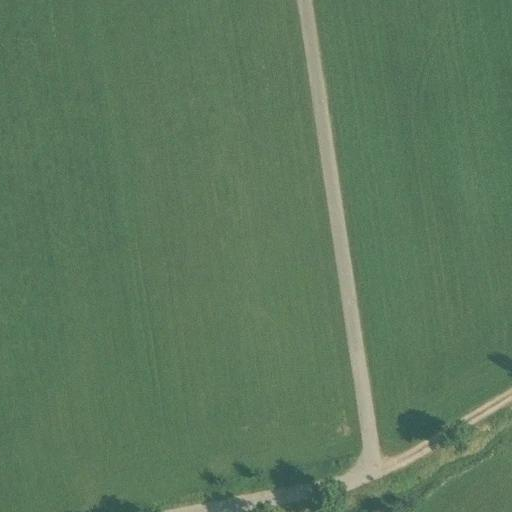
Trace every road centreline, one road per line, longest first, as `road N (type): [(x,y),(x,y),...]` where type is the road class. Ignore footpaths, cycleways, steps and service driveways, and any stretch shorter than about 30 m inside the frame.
road 1 (track): [(303,0),(374,476)]
road 2 (track): [(374,476),(206,511)]
road 3 (track): [(374,476),(511,405)]
